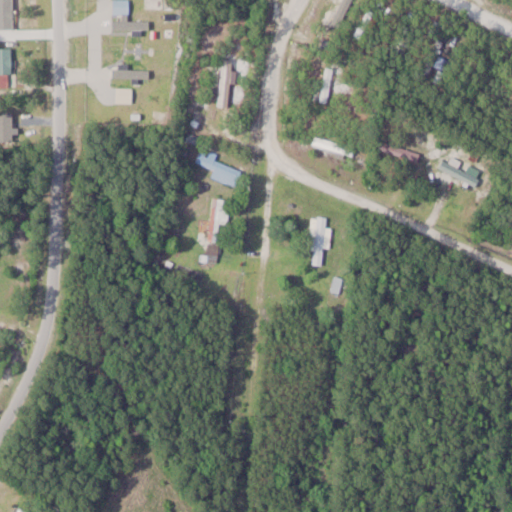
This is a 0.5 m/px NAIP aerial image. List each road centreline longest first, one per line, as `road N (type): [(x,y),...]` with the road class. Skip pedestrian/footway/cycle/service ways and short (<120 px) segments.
road 1 (residential): [(243,511),(282,35),(299,0)]
road 2 (residential): [(0,434),(51,313),(56,0)]
road 3 (residential): [(271,161),(511,275)]
road 4 (residential): [(482,261),(456,511)]
